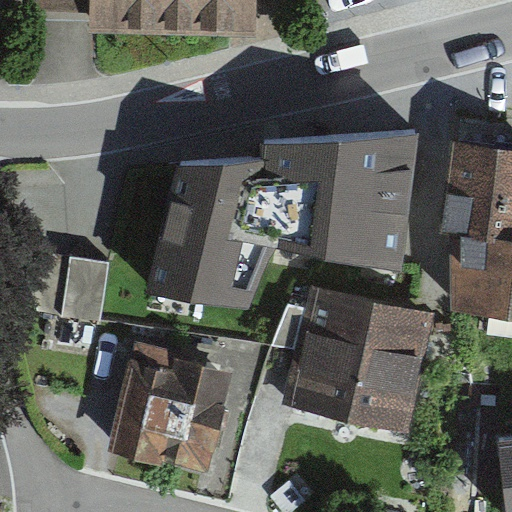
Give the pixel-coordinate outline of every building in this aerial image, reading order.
[(38,0),(39,1),(98,1),(98,21),(263,21),(262,0),(38,0)] [(269,164),(194,170),(163,282),(264,308),(296,230),(413,252),(430,134),(268,139),(269,164)] [(511,144),(450,136),(439,222),(450,224),(451,298),(511,306),(511,144)] [(437,315),(321,289),(296,399),(412,426),(437,315)] [(181,349),(139,339),(114,447),(218,472),(241,375),(179,360),(181,349)]
